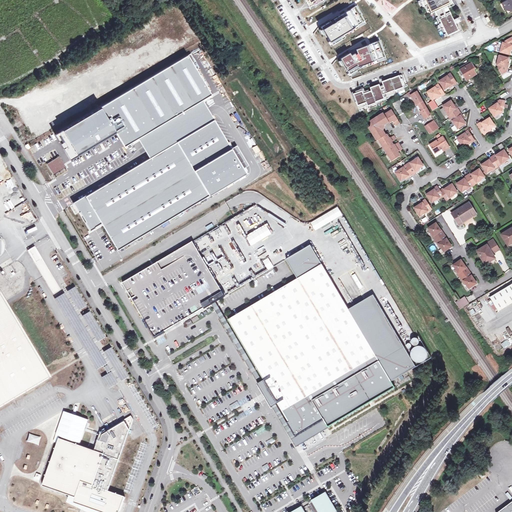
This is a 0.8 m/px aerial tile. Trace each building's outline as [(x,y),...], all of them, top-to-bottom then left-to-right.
[(305,0),(311,9),(325,0),(305,0)] [(446,34),(447,35),(458,30),(448,8),(454,5),(451,0),(421,0),(424,6),(427,5),(430,13),(433,12),(435,11),(446,34)] [(511,8),(511,0),(507,0),(502,3),(506,10),(509,10),(511,8)] [(355,6),(321,27),(330,41),(364,20),(355,6)] [(446,34),(435,11),(433,12),(444,35),(446,34)] [(503,42),(501,52),(510,54),(511,49),(511,46),(511,37),(506,41),(505,43),(503,42)] [(355,49),(340,58),(349,74),(362,66),(361,65),(385,56),(379,40),(355,49)] [(508,63),(509,58),(500,55),(497,65),(499,65),(499,67),(502,74),(507,72),(508,67),(507,67),(508,63)] [(187,56),(56,134),(71,159),(116,132),(125,147),(210,96),(187,56)] [(459,68),(466,80),(476,75),(474,71),(475,70),(470,61),(459,68)] [(447,76),(439,81),(445,89),(449,86),(452,84),(453,85),(457,83),(451,73),(447,76)] [(391,79),(382,82),(385,88),(388,96),(396,93),(395,91),(404,88),(406,87),(402,75),(391,79)] [(435,87),(427,92),(432,100),(437,97),(440,95),(441,96),(445,94),(438,84),(435,86),(435,87)] [(377,103),(376,102),(385,99),(381,89),(380,85),(371,88),(372,91),(364,94),(363,91),(354,95),(359,108),(368,105),(368,106),(377,103)] [(385,88),(381,89),(385,99),(376,102),(377,103),(368,106),(369,109),(378,105),(377,104),(387,100),(387,99),(388,98),(388,96),(385,88)] [(422,112),(425,119),(431,115),(417,93),(416,94),(414,90),(407,94),(410,98),(412,97),(417,106),(419,105),(423,112),(422,112)] [(490,108),(495,116),(499,114),(502,112),(503,111),(502,109),(504,108),(505,101),(500,100),(497,102),(497,103),(494,105),(490,108)] [(448,114),(450,118),(460,111),(457,108),(456,108),(454,105),(451,101),(450,102),(444,105),(443,106),(448,114)] [(380,130),(381,124),(388,120),(389,122),(389,123),(393,120),(396,125),(400,123),(392,110),(384,115),(383,113),(370,122),(371,123),(371,126),(369,128),(377,140),(379,140),(392,161),(400,156),(397,152),(402,149),(398,143),(393,145),(391,142),(396,139),(394,136),(389,139),(387,135),(386,135),(384,136),(380,130)] [(458,129),(466,124),(463,119),(461,116),(462,115),(460,111),(450,118),(452,121),(453,121),(458,129)] [(495,126),(490,118),(485,121),(482,123),(481,122),(478,124),(484,134),(488,131),(487,131),(495,126)] [(214,120),(75,203),(90,230),(102,223),(117,250),(246,173),(214,120)] [(382,126),(389,122),(388,120),(381,124),(380,130),(384,136),(386,135),(382,129),(382,126)] [(425,127),(430,133),(438,128),(433,121),(425,127)] [(457,138),(462,146),(467,143),(470,141),(471,142),(475,140),(468,130),(465,133),(457,138)] [(430,145),(435,153),(442,149),(445,147),(446,149),(450,147),(443,137),(430,145)] [(496,154),(492,157),(498,166),(502,164),(502,163),(509,158),(504,150),(500,153),(496,155),(496,154)] [(498,166),(492,157),(489,159),(489,160),(486,162),(481,165),(487,173),(494,168),(495,169),(498,166)] [(410,162),(407,165),(413,174),(417,172),(416,171),(419,169),(424,166),(418,158),(411,163),(410,162)] [(407,165),(403,167),(395,173),(401,181),(405,178),(408,176),(409,177),(413,174),(407,165)] [(471,173),(467,176),(474,185),(477,183),(477,182),(485,177),(480,169),(475,172),(472,174),(471,173)] [(474,185),(467,176),(464,178),(464,179),(461,181),(457,184),(462,192),(470,187),(470,188),(474,185)] [(444,188),(440,191),(444,196),(446,200),(450,198),(450,197),(458,192),(452,184),(448,187),(445,189),(444,188)] [(440,191),(437,186),(434,188),(434,190),(431,192),(426,195),(432,203),(440,198),(444,196),(440,191)] [(432,209),(425,200),(422,202),(422,203),(419,205),(414,208),(420,216),(427,211),(428,212),(432,209)] [(452,214),(459,225),(463,222),(462,221),(470,215),(471,217),(476,214),(469,203),(452,214)] [(239,217),(227,222),(226,229),(228,229),(230,228),(234,229),(235,232),(237,231),(238,232),(237,228),(229,226),(229,224),(232,225),(232,223),(234,224),(235,223),(240,224),(242,224),(244,213),(236,216),(239,217)] [(339,221),(331,225),(349,259),(358,255),(339,221)] [(441,231),(436,223),(428,229),(433,236),(433,237),(438,245),(439,245),(444,252),(452,247),(447,239),(442,231),(441,231)] [(260,228),(245,237),(251,246),(265,237),(260,228)] [(511,228),(502,235),(508,245),(511,242),(511,228)] [(215,236),(216,240),(220,240),(221,244),(229,243),(228,234),(215,236)] [(492,253),(491,252),(498,247),(494,240),(486,244),(487,245),(478,251),(486,264),(495,258),(492,253)] [(164,332),(211,305),(216,302),(225,297),(193,242),(158,262),(162,270),(127,291),(144,319),(144,320),(155,339),(165,333),(164,332)] [(297,279),(227,320),(263,382),(261,384),(259,385),(271,406),(273,405),(276,403),(288,423),(286,423),(295,437),(300,433),(323,420),(328,428),(395,388),(391,382),(412,370),(416,367),(373,295),(348,310),(310,245),(285,260),(297,279)] [(39,258),(32,246),(27,249),(34,260),(35,260),(39,258)] [(57,287),(39,258),(35,260),(53,289),(57,287)] [(262,261),(267,270),(273,267),(268,258),(262,261)] [(466,268),(461,260),(453,266),(459,273),(458,274),(463,282),(464,281),(469,289),(477,283),(472,276),(467,268),(466,268)] [(123,283),(127,291),(162,270),(158,262),(123,283)] [(511,284),(491,298),(499,311),(511,303),(511,284)] [(0,399),(48,372),(0,294),(0,399)] [(458,300),(463,307),(469,303),(464,296),(458,300)] [(263,382),(227,320),(216,302),(211,305),(259,385),(261,384),(263,382)] [(163,336),(156,340),(158,344),(166,341),(163,336)] [(238,402),(230,407),(233,411),(240,406),(238,402)] [(273,405),(271,406),(296,448),(328,428),(323,420),(300,433),(295,437),(286,423),(288,423),(276,403),(273,405)] [(246,416),(244,412),(236,417),(238,421),(246,416)] [(57,436),(41,486),(68,493),(67,500),(91,511),(117,511),(122,495),(107,488),(132,418),(129,415),(99,434),(92,449),(57,436)] [(28,433),(26,441),(38,445),(41,436),(28,433)] [(323,494),(308,502),(313,511),(337,511),(326,493),(323,494)] [(511,511),(511,502),(499,511),(511,511)]
